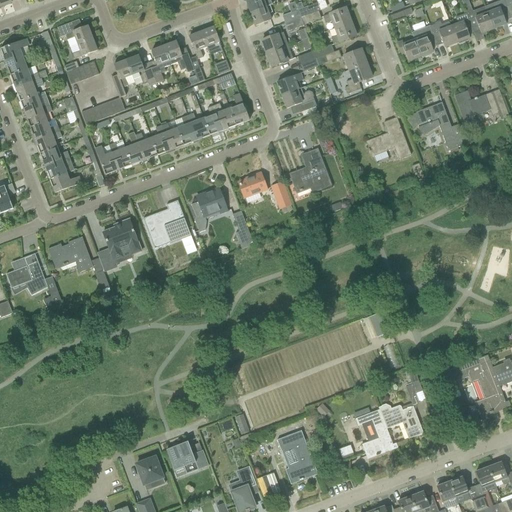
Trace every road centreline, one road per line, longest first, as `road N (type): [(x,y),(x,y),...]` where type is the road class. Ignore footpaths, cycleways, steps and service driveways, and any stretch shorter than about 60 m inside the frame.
road 1 (residential): [(44,217),(55,221),(264,140),(271,122),(227,4)]
road 2 (residential): [(362,0),(391,77),(403,87),(511,48)]
road 3 (residential): [(315,511),(511,438)]
road 4 (residential): [(57,511),(83,501),(107,460),(206,421)]
road 5 (residential): [(92,0),(110,32),(125,40),(227,4)]
road 6 (residential): [(44,217),(0,99)]
